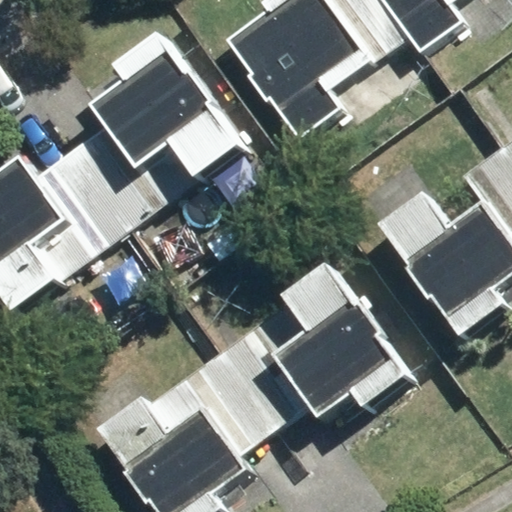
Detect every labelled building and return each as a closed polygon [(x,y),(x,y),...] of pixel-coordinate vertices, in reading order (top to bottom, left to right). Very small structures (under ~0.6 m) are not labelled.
[(411,64),(364,0),(327,0),(323,4),(320,0),(306,0),(276,23),(281,30),(235,64),(308,163),(353,129),(342,114),(411,64)] [(464,31),(505,0),(364,0),(411,64),(422,79),(473,42),(464,31)] [(76,175),(134,254),(208,199),(215,208),(273,165),(189,50),(137,88),(147,102),(102,135),(112,148),(76,175)] [(511,171),(507,165),(470,192),(497,228),(472,246),(446,210),(402,242),(493,366),(511,352),(511,171)] [(134,254),(76,175),(54,191),(46,180),(16,202),(0,180),(0,288),(38,341),(92,301),(84,290),(134,254)] [(226,371),(289,456),(332,425),(346,443),(381,418),(391,432),(442,394),(355,276),(226,371)] [(289,456),(226,371),(119,450),(164,511),(243,511),(273,490),(263,476),(289,456)]
